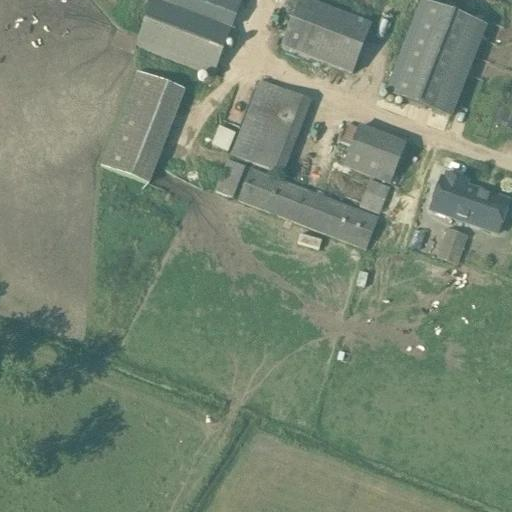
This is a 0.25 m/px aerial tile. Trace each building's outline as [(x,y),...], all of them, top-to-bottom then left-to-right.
[(242,0),(151,0),(134,48),(213,79),(242,0)] [(280,49),(351,77),(371,26),(301,0),(280,49)] [(385,95),(450,120),(485,27),(420,2),(385,95)] [(99,168),(148,187),(184,93),(136,75),(99,168)] [(229,157),(282,177),(310,103),(258,82),(229,157)] [(342,167),(389,186),(405,145),(358,126),(342,167)] [(214,193),(231,200),(244,169),(227,162),(214,193)] [(236,202),(365,251),(377,219),(249,170),(236,202)] [(430,211),(497,236),(509,204),(465,188),(467,182),(447,175),(445,181),(441,179),(430,211)] [(359,208),(378,216),(389,189),(369,182),(359,208)] [(435,260),(456,267),(466,238),(445,231),(435,260)] [(297,245),(318,251),(320,242),(299,236),(297,245)]
